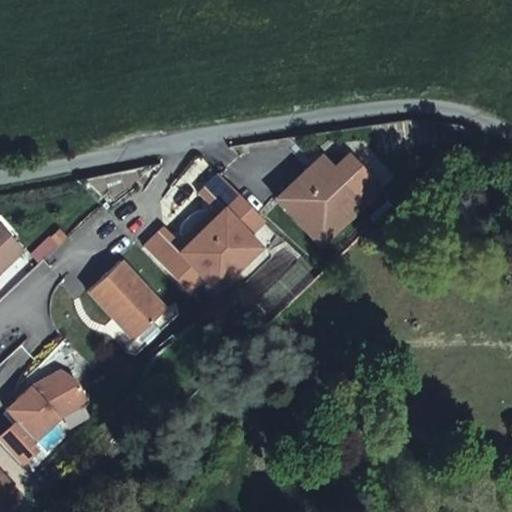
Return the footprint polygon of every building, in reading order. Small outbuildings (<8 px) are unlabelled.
[(284,213),(316,248),(376,194),(344,158),(329,172),(284,213)] [(284,213),(329,172),(317,159),(272,200),(284,213)] [(161,263),(185,290),(201,275),(213,288),(258,245),(246,233),(262,219),(216,168),(194,188),(216,212),(181,244),(159,220),(138,239),(161,263)] [(0,271),(23,249),(0,224),(0,271)] [(40,263),(66,237),(56,227),(30,252),(40,263)] [(123,259),(91,289),(117,316),(122,312),(142,333),(170,307),(123,259)] [(122,312),(117,316),(138,338),(142,333),(122,312)] [(33,385),(9,409),(16,417),(38,440),(63,417),(91,401),(79,378),(64,368),(48,377),(44,383),(37,390),(33,385)] [(38,440),(16,417),(0,431),(0,433),(28,462),(43,446),(38,440)] [(0,475),(0,502),(14,490),(0,475)]
